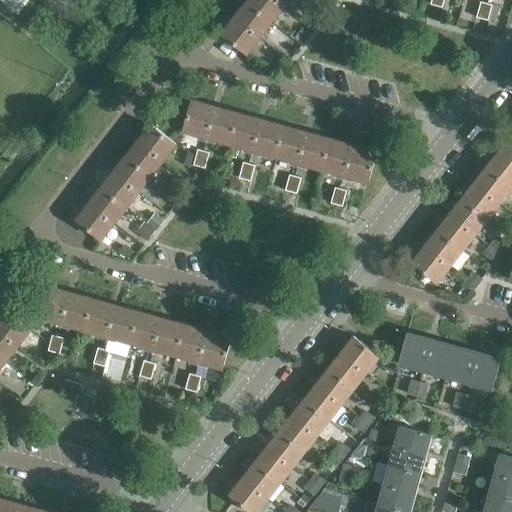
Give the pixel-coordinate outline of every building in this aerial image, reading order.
[(285,6),(277,0),(249,0),(248,2),(273,22),(285,6)] [(273,22),(248,2),(236,18),(260,37),(273,22)] [(484,19),(488,4),(482,2),(478,18),(484,19)] [(489,21),(494,5),(488,4),(484,19),(489,21)] [(260,37),(236,18),(223,34),(248,54),(260,37)] [(208,138),(217,107),(193,101),(184,131),(208,138)] [(231,144),(240,114),(217,107),(208,138),(231,144)] [(254,150),(262,120),(240,114),(231,144),(254,150)] [(277,157),(285,126),(262,120),(254,150),(277,157)] [(177,144),(171,140),(152,124),(139,141),(164,160),(177,144)] [(300,163),(308,133),(285,126),(277,157),(300,163)] [(323,170),(331,139),(308,133),(300,163),(323,170)] [(511,136),(500,152),(511,161),(511,136)] [(346,176),(354,145),(331,139),(323,170),(346,176)] [(164,160),(139,141),(127,156),(152,176),(164,160)] [(369,182),(378,152),(354,145),(346,176),(369,182)] [(200,167),(204,151),(198,149),(194,165),(200,167)] [(206,168),(210,153),(204,151),(200,167),(206,168)] [(511,161),(500,152),(488,168),(511,186),(511,161)] [(152,176),(127,156),(115,172),(140,192),(152,176)] [(246,179),(250,164),(244,162),(240,178),(246,179)] [(252,181),(256,165),(250,164),(246,179),(252,181)] [(511,187),(511,186),(488,168),(475,183),(500,203),(511,187)] [(140,192),(115,172),(103,188),(127,207),(140,192)] [(292,192),(296,177),(290,175),(286,190),(292,192)] [(298,194),(302,178),(296,177),(292,192),(298,194)] [(500,203),(475,183),(463,199),(488,219),(500,203)] [(127,207),(103,188),(90,204),(115,223),(127,207)] [(338,205),(342,189),(336,188),(332,203),(338,205)] [(343,206),(348,191),(342,189),(338,205),(343,206)] [(488,219),(463,199),(451,215),(475,234),(488,219)] [(115,223),(90,204),(77,220),(102,239),(115,223)] [(475,234),(451,215),(438,231),(463,250),(475,234)] [(463,250),(438,231),(426,246),(451,266),(463,250)] [(508,249),(499,242),(494,249),(502,256),(508,249)] [(451,266),(426,246),(413,263),(438,282),(451,266)] [(502,256),(494,249),(488,256),(497,262),(502,256)] [(483,280),(474,273),(469,280),(478,287),(483,280)] [(478,287),(469,280),(464,287),(472,294),(478,287)] [(63,323),(71,293),(48,286),(39,317),(63,323)] [(86,330),(94,299),(71,293),(63,323),(86,330)] [(109,336),(117,306),(94,299),(86,330),(109,336)] [(131,342),(140,312),(117,306),(109,336),(131,342)] [(32,330),(26,325),(6,310),(0,318),(0,331),(19,346),(32,330)] [(154,349),(163,318),(140,312),(131,342),(154,349)] [(177,355),(186,325),(163,318),(154,349),(177,355)] [(200,362),(209,331),(186,325),(177,355),(200,362)] [(19,346),(0,331),(0,356),(6,362),(19,346)] [(224,368),(232,338),(209,331),(200,362),(224,368)] [(424,370),(432,340),(409,333),(400,364),(424,370)] [(54,352),(59,337),(53,335),(49,351),(54,352)] [(60,354),(65,338),(59,337),(54,352),(60,354)] [(380,356),(355,337),(342,353),(367,372),(380,356)] [(446,377),(455,346),(432,340),(424,370),(446,377)] [(469,383),(478,352),(455,346),(446,377),(469,383)] [(100,365),(105,349),(99,348),(94,363),(100,365)] [(106,367),(110,351),(105,349),(100,365),(106,367)] [(493,389),(501,359),(478,352),(469,383),(493,389)] [(367,372),(342,353),(330,369),(355,388),(367,372)] [(146,378),(151,362),(145,361),(140,376),(146,378)] [(152,379),(156,364),(151,362),(146,378),(152,379)] [(391,377),(398,369),(390,362),(383,371),(391,377)] [(355,388),(330,369),(318,384),(343,404),(355,388)] [(192,391),(196,375),(191,373),(186,389),(192,391)] [(198,392),(202,377),(196,375),(192,391),(198,392)] [(416,395),(420,382),(412,379),(408,393),(416,395)] [(425,398),(428,384),(420,382),(416,395),(425,398)] [(343,404),(318,384),(305,400),(330,420),(343,404)] [(462,408),(466,394),(458,392),(454,406),(462,408)] [(470,410),(474,396),(466,394),(462,408),(470,410)] [(330,420),(305,400),(293,416),(318,435),(330,420)] [(369,425),(375,418),(366,411),(361,418),(369,425)] [(318,435),(293,416),(281,432),(305,451),(318,435)] [(369,425),(361,418),(356,425),(364,431),(369,425)] [(427,455),(432,435),(402,427),(396,446),(427,455)] [(380,440),(381,431),(373,430),(372,439),(380,440)] [(305,451),(281,432),(268,447),(293,467),(305,451)] [(345,456),(350,449),(342,442),(336,450),(345,456)] [(368,455),(370,447),(361,445),(360,454),(368,455)] [(421,474),(427,455),(396,446),(391,465),(421,474)] [(293,467),(268,447),(256,463),(281,483),(293,467)] [(345,456),(336,450),(331,456),(340,463),(345,456)] [(511,478),(511,457),(502,454),(496,474),(511,478)] [(468,466),(470,458),(460,455),(457,463),(468,466)] [(281,483),(256,463),(244,479),(268,498),(281,483)] [(466,474),(468,466),(457,463),(455,471),(466,474)] [(354,475),(356,467),(345,465),(343,473),(354,475)] [(416,493),(421,474),(391,465),(385,485),(416,493)] [(352,484),(354,475),(343,473),(341,481),(352,484)] [(325,481),(317,474),(311,481),(320,488),(325,481)] [(511,499),(511,478),(496,474),(491,493),(511,499)] [(257,511),(268,498),(244,479),(231,495),(252,511),(257,511)] [(320,488),(311,481),(306,488),(315,495),(320,488)] [(408,511),(410,511),(416,493),(385,485),(380,504),(408,511)] [(511,511),(511,499),(491,493),(485,511),(511,511)] [(457,505),(459,496),(449,494),(447,502),(457,505)] [(0,511),(15,511),(17,504),(0,499),(0,511)] [(331,510),(333,502),(322,499),(320,507),(331,510)] [(451,511),(455,511),(457,505),(447,502),(444,510),(451,511)]
